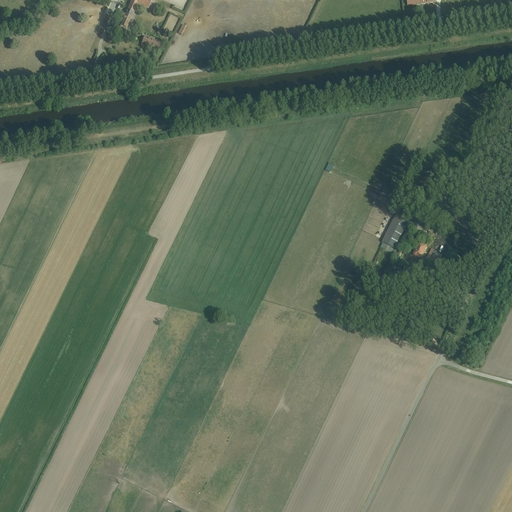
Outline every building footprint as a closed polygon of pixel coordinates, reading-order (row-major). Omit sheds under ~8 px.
[(123,13),(120,20),(122,21),(120,26),(121,26),(120,28),(125,31),(126,29),(127,29),(129,25),(128,25),(129,23),(130,23),(130,22),(130,21),(131,20),(137,5),(148,10),(152,0),(131,0),(125,14),(123,13)] [(182,25),(178,34),(182,36),(186,27),(182,25)] [(144,37),(141,46),(146,48),(147,45),(159,50),(161,43),(144,37)] [(397,213),(382,243),(393,248),(397,241),(396,241),(396,240),(399,241),(409,219),(397,213)] [(419,243),(412,255),(421,260),(427,247),(419,243)] [(431,250),(426,260),(437,266),(442,255),(431,250)] [(376,371),(417,384),(419,377),(378,364),(376,371)]
